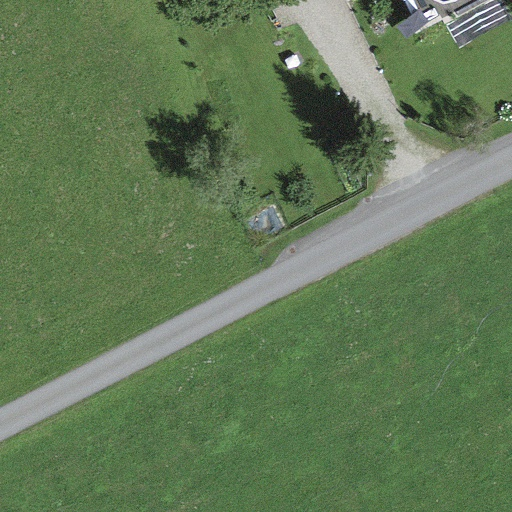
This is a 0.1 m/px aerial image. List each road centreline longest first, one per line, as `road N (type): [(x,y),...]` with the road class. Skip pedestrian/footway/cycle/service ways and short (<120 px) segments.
road 1 (unclassified): [(0,425),(511,162)]
road 2 (unknown): [(425,206),(310,0)]
